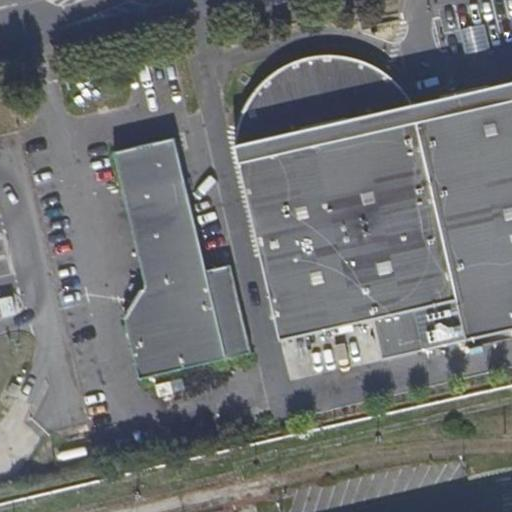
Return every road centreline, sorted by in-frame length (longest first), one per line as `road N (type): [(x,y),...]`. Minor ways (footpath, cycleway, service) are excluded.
road 1 (unknown): [(166,0),(196,39),(234,50),(320,48),(419,25)]
road 2 (unclassified): [(0,41),(166,0)]
